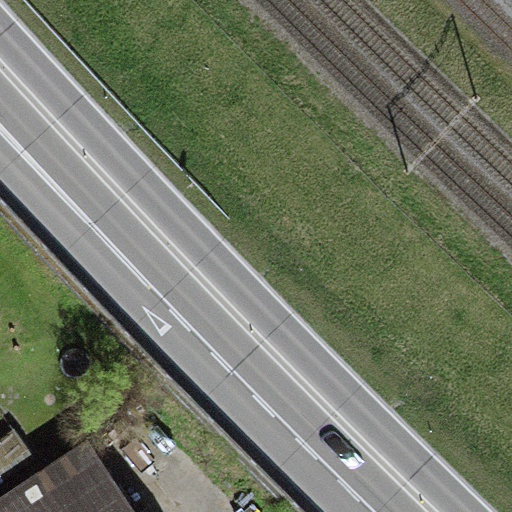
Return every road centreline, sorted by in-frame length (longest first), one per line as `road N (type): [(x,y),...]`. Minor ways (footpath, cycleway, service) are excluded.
road 1 (trunk): [(184,262),(430,511)]
road 2 (trunk): [(0,67),(184,262)]
road 3 (trunk): [(0,152),(85,241),(184,262)]
